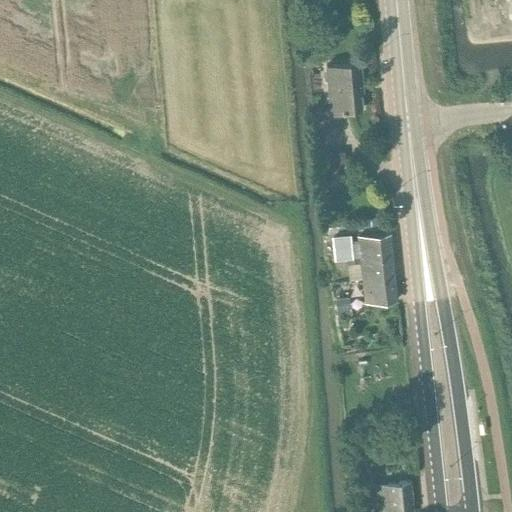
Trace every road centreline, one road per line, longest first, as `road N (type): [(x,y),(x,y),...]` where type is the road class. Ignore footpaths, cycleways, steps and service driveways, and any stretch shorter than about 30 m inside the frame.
road 1 (tertiary): [(471,511),(446,322),(421,235)]
road 2 (tertiary): [(421,235),(421,330),(441,511)]
road 3 (tertiary): [(421,235),(395,0)]
